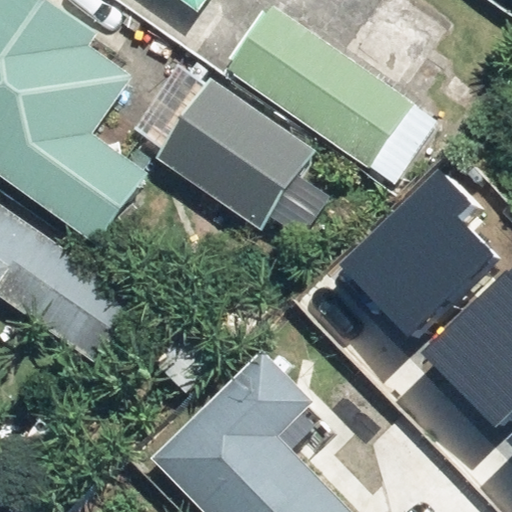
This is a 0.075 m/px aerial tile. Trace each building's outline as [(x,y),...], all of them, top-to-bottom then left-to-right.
[(139,92),(131,85),(147,61),(58,0),(0,0),(0,168),(103,244),(154,176),(103,138),(139,92)] [(286,15),(244,74),(384,171),(425,112),(286,15)] [(176,160),(272,221),(320,146),(224,85),(176,160)] [(452,176),(377,246),(444,316),(500,264),(461,222),(479,204),(452,176)] [(135,307),(1,213),(0,214),(0,303),(91,368),(135,307)] [(511,286),(466,330),(511,378),(511,286)] [(183,444),(184,445),(170,460),(223,511),(369,511),(370,511),(296,439),(332,401),(276,348),(183,444)] [(84,451),(18,400),(0,419),(0,475),(41,507),(84,451)] [(421,449),(385,485),(411,511),(480,511),(482,510),(421,449)]
